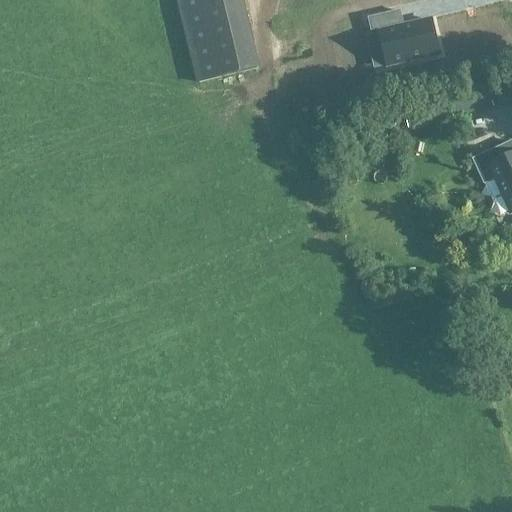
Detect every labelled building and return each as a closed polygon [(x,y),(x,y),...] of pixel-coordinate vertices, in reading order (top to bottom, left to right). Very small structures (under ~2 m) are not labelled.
[(179,0),(199,84),(258,70),(240,0),(179,0)] [(373,37),(380,36),(388,68),(440,56),(432,22),(404,29),(400,13),(369,20),(373,37)] [(488,89),(463,95),(467,113),(493,106),(488,89)] [(416,107),(420,125),(445,118),(441,101),(416,107)] [(395,128),(390,116),(361,128),(366,141),(395,128)] [(511,143),(490,153),(495,164),(489,167),(511,214),(511,143)] [(449,508),(439,511),(483,511),(475,493),(447,504),(449,508)]
